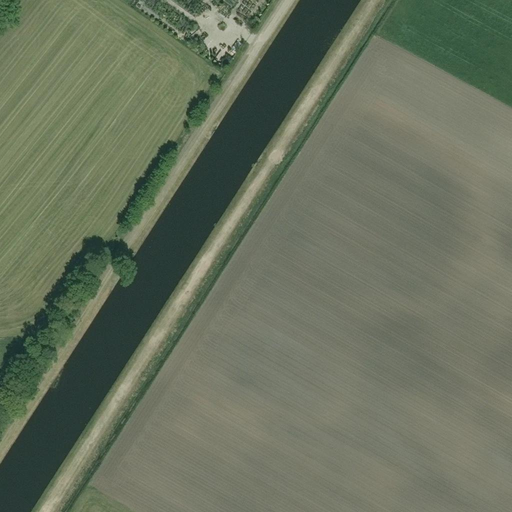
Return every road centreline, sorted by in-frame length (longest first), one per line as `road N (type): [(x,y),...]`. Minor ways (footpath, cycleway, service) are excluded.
road 1 (track): [(374,0),(46,511)]
road 2 (track): [(290,0),(0,452)]
